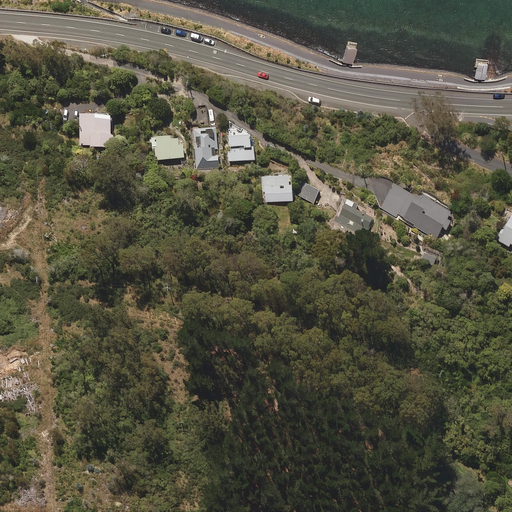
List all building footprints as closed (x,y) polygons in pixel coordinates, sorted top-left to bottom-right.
[(486,80),(488,60),(476,58),(474,78),(486,80)] [(165,102),(164,92),(155,94),(156,103),(165,102)] [(81,118),(80,145),(91,145),(91,148),(114,149),(115,136),(111,136),(112,119),(110,119),(110,116),(101,115),(101,118),(81,118)] [(218,130),(195,130),(195,170),(219,169),(219,157),(216,157),(216,150),(218,150),(218,130)] [(180,143),(180,141),(172,141),(171,136),(151,137),(152,149),(155,149),(156,161),(188,159),(187,143),(180,143)] [(252,140),(230,140),(231,152),(229,152),(229,161),(256,161),(255,149),(252,149),(252,140)] [(262,177),(262,192),(266,192),(266,203),(293,203),(293,177),(262,177)] [(320,192),(305,183),(299,195),(314,203),(320,192)] [(393,186),(380,209),(395,218),(397,215),(415,225),(414,227),(438,241),(443,231),(446,232),(455,216),(421,197),(419,201),(393,186)] [(358,206),(347,201),(337,221),(365,236),(374,219),(356,210),(358,206)] [(511,219),(505,231),(502,229),(496,239),(499,241),(509,247),(511,244),(511,219)] [(426,245),(423,251),(439,258),(442,252),(426,245)] [(437,258),(425,255),(422,264),(434,268),(437,258)]
